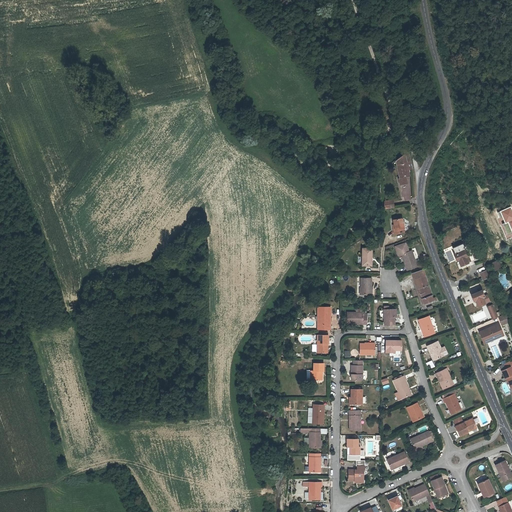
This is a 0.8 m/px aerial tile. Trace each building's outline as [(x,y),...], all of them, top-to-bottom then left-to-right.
[(395,161),(397,167),(400,166),(402,178),(399,179),(398,179),(400,186),(408,184),(406,178),(410,176),(408,170),(411,169),(411,164),(408,164),(408,163),(411,163),(408,152),(395,161)] [(384,209),(394,208),(393,200),(385,201),(384,209)] [(506,224),(508,222),(511,230),(511,209),(511,207),(500,212),(506,224)] [(393,219),(394,224),(392,225),(394,233),(404,231),(403,229),(404,229),(402,218),(393,219)] [(407,244),(396,248),(398,254),(401,253),(407,270),(418,266),(412,250),(409,251),(407,244)] [(463,244),(453,248),(455,255),(454,256),(456,261),(457,260),(460,267),(468,264),(467,263),(470,262),(468,257),(467,257),(464,251),(465,251),(463,244)] [(449,261),(454,259),(451,251),(452,251),(450,247),(445,249),(449,261)] [(372,248),(363,248),(362,265),(372,265),(372,248)] [(501,262),(492,266),(494,271),(503,267),(501,262)] [(418,270),(412,272),(415,280),(421,277),(418,270)] [(421,277),(415,280),(424,304),(433,301),(424,276),(421,277)] [(361,288),(361,294),(370,294),(370,277),(359,278),(359,288),(361,288)] [(471,294),(473,299),(475,298),(477,304),(485,301),(483,295),(485,294),(483,289),(471,294)] [(492,320),(498,317),(493,304),(486,307),(492,320)] [(395,315),(395,309),(388,309),(388,306),(384,306),(384,324),(395,324),(395,315)] [(319,325),(317,325),(317,330),(330,330),(330,307),(317,307),(317,316),(320,316),(319,325)] [(363,316),(363,312),(347,312),(347,324),(366,324),(366,316),(363,316)] [(424,327),(426,334),(435,331),(430,315),(419,319),(422,327),(424,327)] [(499,318),(502,326),(509,323),(506,315),(504,316),(499,318)] [(489,332),(487,329),(479,332),(484,345),(488,344),(487,342),(500,336),(500,338),(504,337),(499,324),(493,326),(494,330),(489,332)] [(328,343),(328,335),(317,335),(317,353),(326,353),(326,343),(328,343)] [(403,340),(386,340),(386,352),(395,352),(396,349),(403,350),(403,340)] [(367,343),(360,342),(360,354),(375,354),(375,341),(367,342),(367,343)] [(444,355),(438,341),(428,345),(434,360),(444,355)] [(363,380),(363,360),(354,360),(354,366),(352,366),(352,381),(363,380)] [(503,370),(511,366),(511,362),(510,364),(509,363),(501,366),(503,370)] [(323,364),(313,365),(313,373),(310,373),(311,383),(322,382),(322,372),(323,372),(323,364)] [(442,380),(445,388),(454,384),(447,369),(450,368),(449,365),(441,368),(442,371),(436,374),(440,381),(442,380)] [(509,378),(511,385),(511,366),(503,370),(501,372),(504,380),(506,379),(509,378)] [(398,392),(401,399),(411,395),(405,380),(406,380),(404,375),(393,380),(398,392)] [(457,393),(455,389),(442,395),(444,399),(443,400),(445,403),(446,403),(451,414),(461,410),(455,394),(457,393)] [(363,390),(352,390),(352,404),(362,404),(363,390)] [(424,417),(417,402),(407,406),(413,421),(424,417)] [(324,424),(324,405),(313,405),(313,424),(324,424)] [(361,410),(350,410),(349,429),(360,430),(361,410)] [(462,416),(453,420),(456,427),(465,423),(462,416)] [(477,427),(473,419),(465,423),(456,427),(455,427),(460,437),(469,433),(468,431),(477,427)] [(320,448),(320,429),(300,428),(300,432),(309,432),(309,448),(320,448)] [(434,438),(432,432),(431,430),(412,439),(416,449),(435,440),(434,438)] [(347,446),(350,446),(350,454),(352,454),(352,460),(357,460),(360,460),(360,454),(361,454),(361,447),(361,446),(358,446),(358,438),(347,438),(347,446)] [(410,462),(406,452),(387,460),(391,470),(410,462)] [(320,472),(320,454),(309,453),(309,472),(320,472)] [(511,477),(505,461),(496,465),(503,481),(511,477)] [(356,481),(363,481),(364,471),(365,471),(365,466),(358,466),(357,470),(350,470),(349,480),(356,481)] [(442,484),(444,483),(441,476),(430,480),(437,497),(446,493),(442,484)] [(478,483),(481,489),(480,490),(483,497),(494,492),(488,479),(478,483)] [(304,482),(304,486),(310,486),(310,493),(310,499),(321,499),(321,492),(321,486),(322,486),(323,482),(310,481),(304,482)] [(429,494),(424,484),(408,491),(412,501),(426,495),(429,494)] [(394,497),(395,498),(389,500),(393,510),(402,506),(398,495),(394,497)] [(504,497),(497,500),(499,506),(501,511),(511,511),(505,496),(504,497)]
